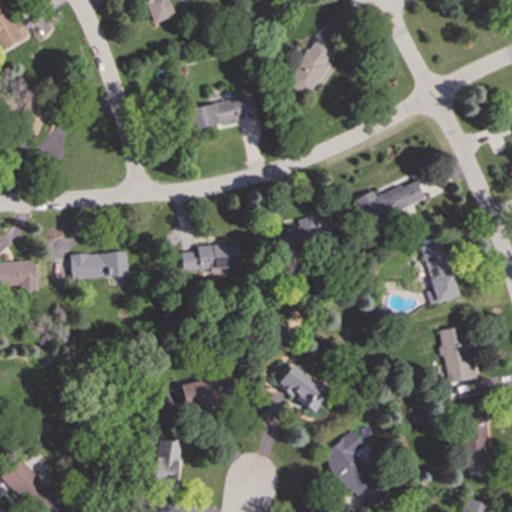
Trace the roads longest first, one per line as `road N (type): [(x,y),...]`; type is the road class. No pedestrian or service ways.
road 1 (residential): [(511,56),(349,143),(235,184),(0,205)]
road 2 (residential): [(140,197),(119,106),(76,0)]
road 3 (residential): [(511,282),(431,96)]
